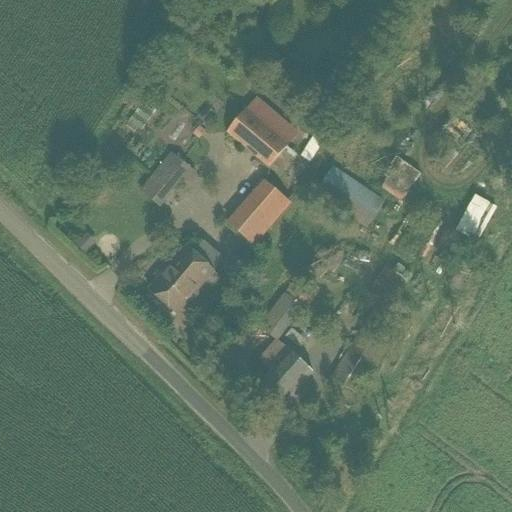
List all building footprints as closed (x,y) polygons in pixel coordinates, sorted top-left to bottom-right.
[(256,99),(226,134),(268,169),(286,149),(298,134),(256,99)] [(198,130),(194,136),(200,140),(204,134),(198,130)] [(172,154),(152,179),(170,193),(181,179),(188,185),(196,174),(172,154)] [(333,168),(315,195),(366,229),(385,202),(333,168)] [(264,182),(241,210),(266,231),(289,203),(264,182)] [(479,243),(496,206),(472,195),(455,233),(479,243)] [(84,239),(75,248),(84,257),(93,248),(84,239)] [(214,274),(187,249),(150,291),(177,315),(214,274)] [(306,268),(324,282),(338,264),(319,251),(306,268)] [(374,289),(395,303),(408,285),(405,282),(410,276),(397,266),(392,273),(387,270),(374,289)] [(299,275),(261,323),(281,338),(303,310),(318,291),(299,275)] [(387,304),(333,381),(357,398),(411,321),(387,304)] [(314,374),(279,340),(259,360),(272,373),(259,386),(282,408),(314,374)]
